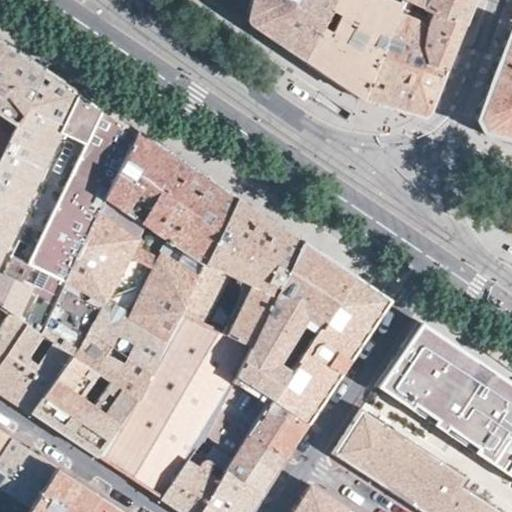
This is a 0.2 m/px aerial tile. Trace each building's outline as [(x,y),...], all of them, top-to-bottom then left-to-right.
[(290,52),(309,0),(250,0),(247,17),(246,20),(247,22),(248,24),(250,25),(268,37),(290,52)] [(361,99),(398,0),(309,0),(290,52),(334,81),(361,99)] [(425,0),(398,0),(361,99),(392,108),(420,116),(430,111),(439,90),(442,78),(463,23),(425,8),(428,1),(425,0)] [(427,0),(428,1),(425,8),(463,23),(472,0),(427,0)] [(511,25),(492,76),(476,119),(482,131),(483,132),(485,133),(487,134),(489,135),(511,141),(511,25)] [(0,40),(0,125),(12,134),(42,69),(14,50),(0,40)] [(43,335),(136,132),(95,105),(94,104),(85,98),(73,90),(66,85),(42,69),(0,162),(0,305),(2,306),(10,312),(24,322),(39,332),(43,335)] [(0,160),(12,134),(0,125),(0,160)] [(131,397),(183,314),(235,198),(180,161),(136,132),(43,335),(52,341),(70,354),(131,397)] [(183,314),(249,345),(299,241),(259,214),(235,198),(183,314)] [(299,241),(249,345),(192,444),(228,467),(249,435),(271,400),(352,277),(318,254),(299,241)] [(362,284),(352,277),(271,400),(306,422),(329,386),(385,299),(362,284)] [(0,308),(2,306),(0,305),(0,357),(24,322),(10,312),(0,326),(0,308)] [(192,444),(249,345),(183,314),(131,397),(95,455),(120,472),(159,498),(182,460),(187,451),(192,444)] [(402,405),(511,478),(511,476),(511,384),(497,375),(418,321),(404,342),(375,385),(402,405)] [(28,411),(70,354),(52,341),(35,366),(26,360),(25,358),(25,356),(25,354),(26,351),(39,332),(24,322),(0,357),(0,392),(5,396),(28,411)] [(57,430),(95,455),(131,397),(70,354),(28,411),(57,430)] [(511,511),(511,479),(511,478),(402,405),(375,385),(369,394),(353,419),(377,435),(490,511),(511,511)] [(306,422),(271,400),(249,435),(283,457),(293,442),(306,422)] [(330,455),(355,470),(377,435),(353,419),(330,455)] [(0,450),(9,437),(0,431),(0,450)] [(283,457),(249,435),(228,467),(226,470),(260,492),(271,475),(283,457)] [(0,511),(24,511),(54,467),(27,449),(9,437),(0,450),(0,511)] [(228,467),(192,444),(187,451),(197,457),(192,465),(182,460),(159,498),(173,507),(181,511),(198,511),(226,470),(228,467)] [(123,511),(113,505),(71,478),(54,467),(24,511),(123,511)] [(246,511),(260,492),(226,470),(198,511),(246,511)] [(292,511),(350,511),(309,486),(292,511)] [(405,503),(419,511),(427,511),(434,502),(414,489),(405,503)]
